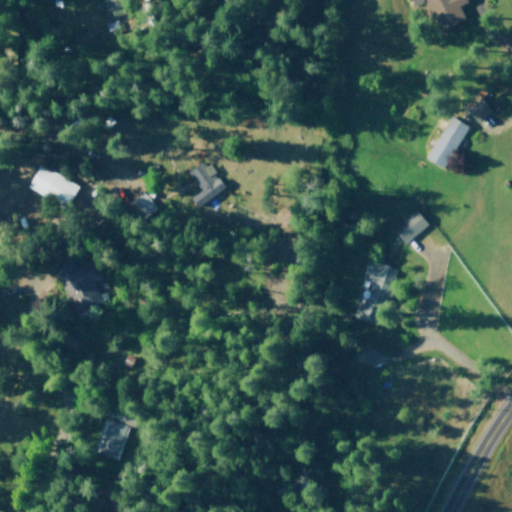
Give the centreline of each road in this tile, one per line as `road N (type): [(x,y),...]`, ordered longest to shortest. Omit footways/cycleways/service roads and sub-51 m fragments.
road 1 (residential): [(29,511),(68,404),(29,316)]
road 2 (residential): [(0,66),(40,61),(141,23)]
road 3 (residential): [(0,123),(32,126),(125,188)]
road 4 (tertiary): [(451,511),(511,404)]
